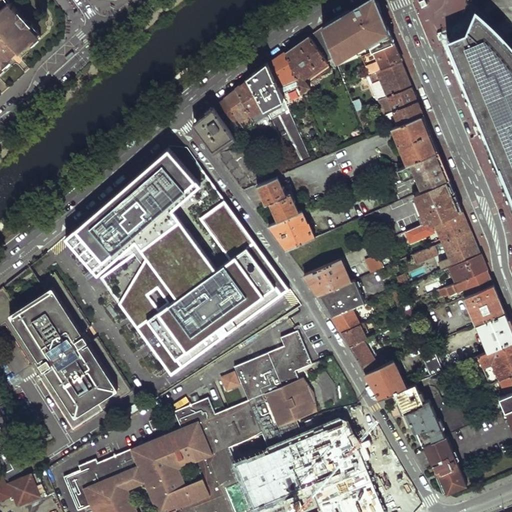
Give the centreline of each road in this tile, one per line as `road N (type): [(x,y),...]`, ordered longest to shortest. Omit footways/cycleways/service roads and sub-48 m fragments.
road 1 (residential): [(174,113),(301,288),(436,511)]
road 2 (residential): [(397,0),(485,209),(511,296)]
road 3 (primary): [(174,113),(0,257)]
road 4 (primary): [(328,0),(174,113)]
road 5 (primary): [(0,125),(106,35)]
